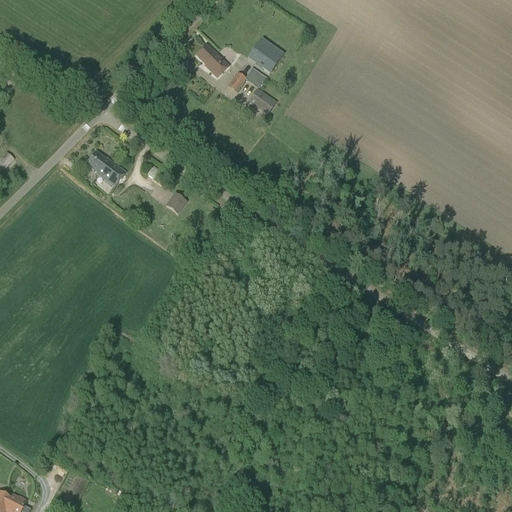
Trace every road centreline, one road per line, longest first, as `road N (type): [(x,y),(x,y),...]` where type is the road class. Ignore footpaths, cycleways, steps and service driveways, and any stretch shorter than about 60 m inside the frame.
road 1 (unclassified): [(511,384),(99,116)]
road 2 (unclassified): [(99,116),(210,0)]
road 3 (unclassified): [(0,217),(99,116)]
